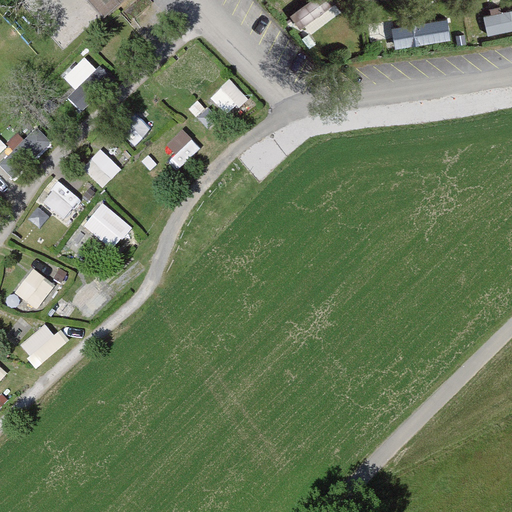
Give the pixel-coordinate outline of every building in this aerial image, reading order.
[(89,0),(106,19),(124,0),(89,0)] [(308,0),(292,14),(303,28),(337,2),(335,0),(308,0)] [(511,8),(484,15),(488,33),(511,27),(511,8)] [(396,45),(451,40),(449,19),(394,24),(396,45)] [(178,62),(197,83),(215,66),(196,46),(178,62)] [(76,87),(92,68),(83,60),(67,79),(76,87)] [(228,115),(246,99),(231,81),(212,97),(228,115)] [(31,162),(48,145),(26,124),(9,141),(31,162)] [(189,130),(166,142),(177,165),(201,153),(189,130)] [(100,149),(79,167),(102,185),(119,169),(100,149)] [(59,225),(82,200),(64,184),(41,209),(59,225)] [(103,202),(83,225),(114,251),(133,228),(103,202)] [(33,268),(16,293),(39,309),(56,285),(33,268)] [(91,282),(74,300),(92,317),(109,299),(91,282)] [(52,322),(20,344),(36,367),(68,345),(52,322)]
